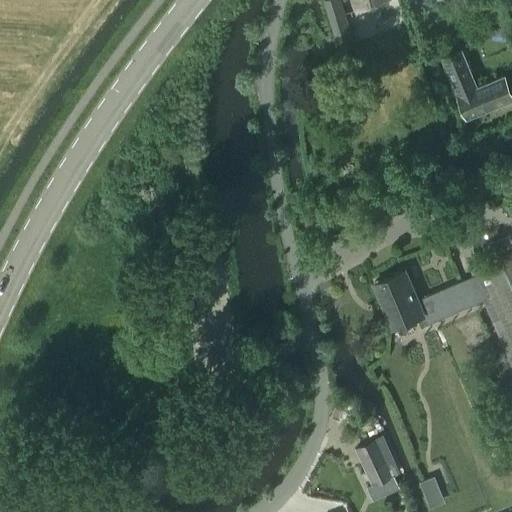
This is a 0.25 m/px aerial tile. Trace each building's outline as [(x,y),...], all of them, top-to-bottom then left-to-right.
[(336,37),(350,33),(339,0),(325,0),(324,0),(336,37)] [(351,0),(354,10),(383,0),(351,0)] [(477,87),(462,50),(443,58),(459,95),(458,95),(467,117),(511,98),(511,92),(505,75),(477,87)] [(405,269),(374,283),(393,327),(418,317),(422,326),(484,298),(511,361),(511,248),(470,267),(474,274),(418,299),(405,269)] [(371,485),(390,476),(373,441),(355,449),(371,485)]
